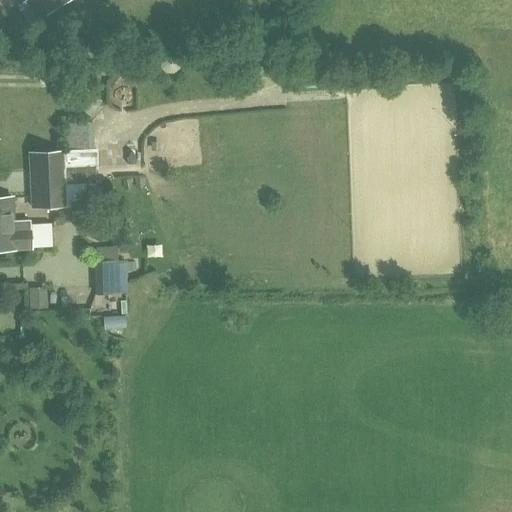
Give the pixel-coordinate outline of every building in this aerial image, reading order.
[(53,10),(46,0),(27,0),(39,18),(53,10)] [(80,1),(79,0),(56,0),(63,10),(80,1)] [(266,76),(264,43),(256,43),(244,44),(245,62),(245,77),(266,76)] [(99,58),(87,57),(86,69),(99,69),(99,58)] [(464,80),(456,79),(455,100),(463,100),(464,80)] [(100,124),(87,125),(87,138),(101,137),(100,124)] [(96,151),(61,152),(29,154),(32,207),(99,204),(96,151)] [(16,224),(12,225),(11,198),(0,198),(0,250),(14,250),(14,249),(31,248),(31,247),(46,246),(45,224),(30,225),(29,220),(19,221),(16,224)] [(95,262),(96,294),(116,293),(115,261),(95,262)]
